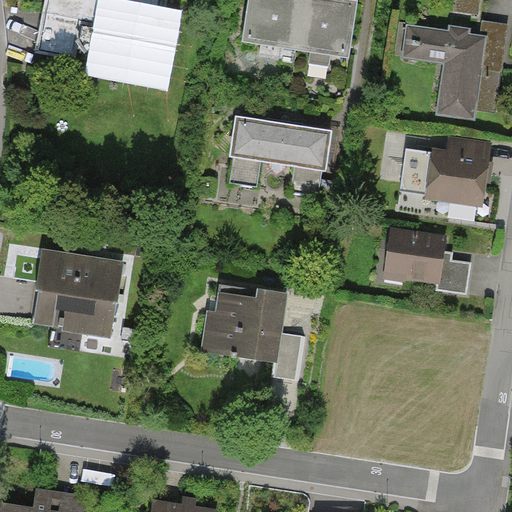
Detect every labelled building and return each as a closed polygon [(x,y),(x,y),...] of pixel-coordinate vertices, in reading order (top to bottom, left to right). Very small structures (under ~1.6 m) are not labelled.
[(165,0),(79,0),(76,18),(50,13),(43,50),(72,55),(79,20),(103,25),(96,61),(153,71),(165,0)] [(305,0),(253,0),(248,39),(298,47),(305,0)] [(355,5),(322,0),(305,0),(298,47),(347,55),(355,5)] [(458,0),(457,7),(480,11),(481,0),(458,0)] [(475,123),(487,41),(408,30),(403,65),(444,71),(437,118),(475,123)] [(328,135),(240,122),(233,168),(260,172),(262,159),(271,160),(270,166),(277,176),(287,169),(288,163),(296,164),(292,193),(319,197),(320,192),(332,194),(333,182),(321,180),(328,135)] [(411,140),(404,201),(487,211),(495,151),(411,140)] [(452,246),(390,239),(385,283),(447,290),(452,246)] [(127,267),(44,253),(33,318),(116,332),(127,267)] [(287,307),(216,296),(208,352),(279,363),(287,307)] [(79,511),(81,502),(40,498),(38,511),(79,511)] [(215,511),(155,503),(153,511),(215,511)]
